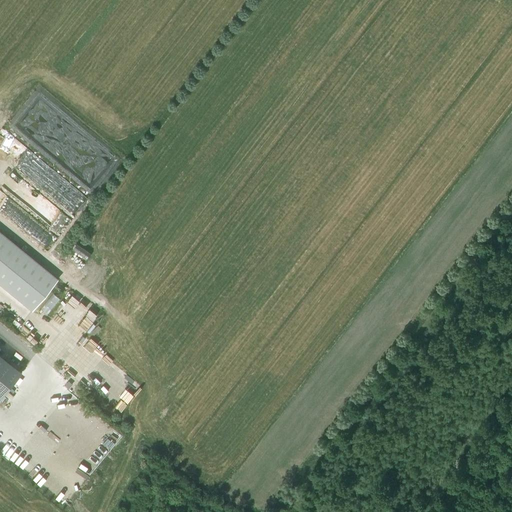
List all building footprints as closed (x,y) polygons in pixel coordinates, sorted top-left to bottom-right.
[(0,284),(31,310),(57,278),(0,231),(0,284)] [(42,307),(48,313),(60,297),(54,292),(42,307)] [(0,396),(21,371),(0,353),(0,396)] [(89,479),(63,457),(55,465),(36,449),(23,464),(68,503),(89,479)] [(80,473),(92,477),(95,468),(83,464),(80,473)]
